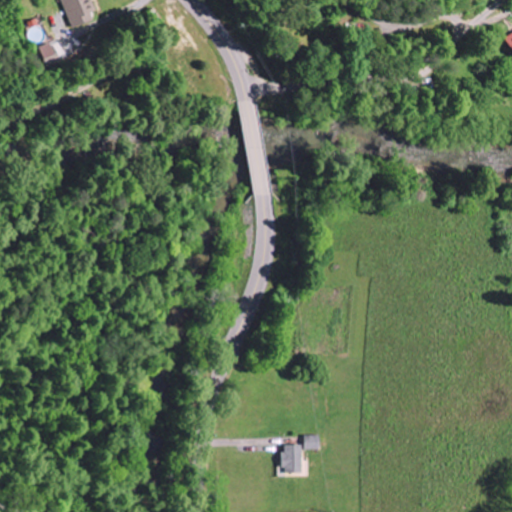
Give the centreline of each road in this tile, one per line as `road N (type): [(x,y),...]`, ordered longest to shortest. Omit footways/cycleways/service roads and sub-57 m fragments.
road 1 (residential): [(244,85),(408,80),(433,66),(461,25),(383,19),(346,0)]
road 2 (tertiary): [(199,511),(205,428),(259,276),(262,196)]
road 3 (residential): [(172,0),(89,96),(0,123)]
